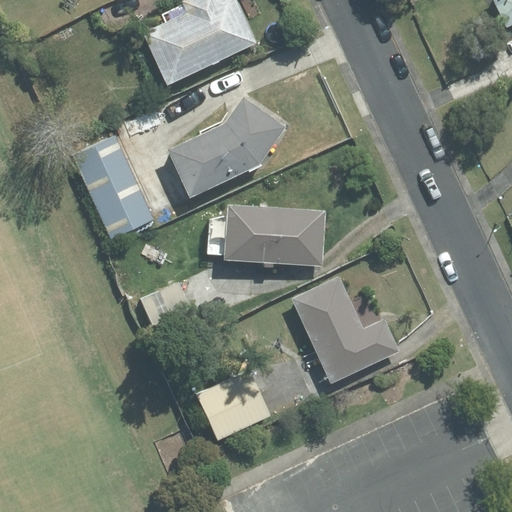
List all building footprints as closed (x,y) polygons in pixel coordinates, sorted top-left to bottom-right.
[(182,13),(137,32),(160,85),(255,44),(235,0),(182,0),(178,2),(182,13)] [(511,0),(486,0),(500,28),(511,22),(511,0)] [(268,160),(291,124),(249,93),(231,117),(171,143),(193,193),(268,160)] [(112,133),(68,153),(108,240),(152,220),(120,149),(175,123),(167,107),(112,133)] [(319,267),(321,211),(223,207),(220,263),(319,267)] [(359,328),(337,277),(288,299),(325,382),(396,350),(382,318),(359,328)] [(178,282),(138,299),(150,327),(190,310),(178,282)] [(246,371),(192,394),(212,441),(266,418),(246,371)]
